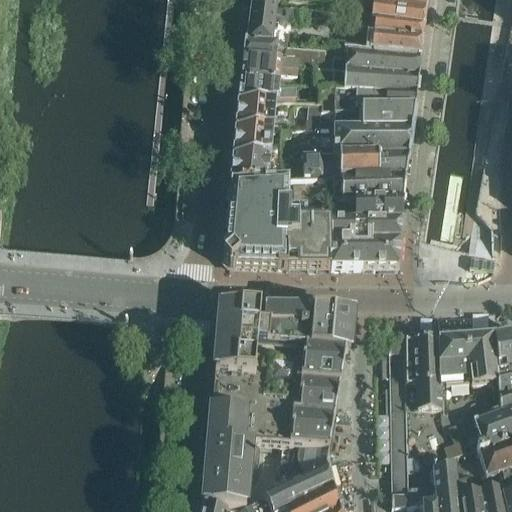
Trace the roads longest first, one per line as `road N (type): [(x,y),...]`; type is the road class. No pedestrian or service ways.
road 1 (residential): [(411,298),(442,0)]
road 2 (residential): [(201,296),(231,0)]
road 3 (residential): [(201,296),(182,511)]
road 4 (residential): [(201,296),(411,298)]
road 5 (residential): [(511,159),(511,286)]
